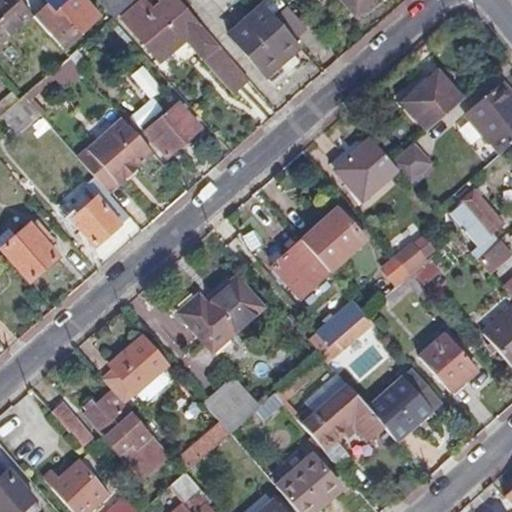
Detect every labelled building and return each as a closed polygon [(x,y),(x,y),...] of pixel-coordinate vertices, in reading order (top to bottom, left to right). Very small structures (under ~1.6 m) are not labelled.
[(36,15),(22,0),(0,0),(0,43),(1,45),(36,15)] [(64,0),(41,21),(63,47),(98,16),(83,0),(64,0)] [(101,0),(114,15),(131,0),(101,0)] [(249,80),(250,78),(182,0),(142,0),(121,18),(154,56),(189,26),(210,51),(203,57),(232,91),(237,87),(253,105),(263,96),(249,80)] [(195,0),(223,31),(250,7),(243,0),(195,0)] [(265,0),(263,2),(276,17),(287,7),(290,5),(285,0),(265,0)] [(370,0),(345,0),(357,12),(370,0)] [(279,61),(299,44),(295,39),(276,17),(263,2),(228,32),(270,80),(285,67),(279,61)] [(276,17),(295,39),(306,29),(287,7),(276,17)] [(79,46),(70,54),(78,64),(87,56),(79,46)] [(70,54),(25,93),(31,99),(57,76),(66,86),(84,70),(78,64),(70,54)] [(427,129),(463,98),(437,69),(401,101),(427,129)] [(499,152),(511,140),(511,90),(503,80),(463,114),(464,115),(487,142),(489,141),(499,152)] [(0,115),(2,114),(22,97),(12,85),(0,95),(0,115)] [(22,97),(2,114),(16,129),(39,109),(31,99),(25,93),(22,97)] [(199,126),(178,102),(152,124),(173,148),(199,126)] [(108,189),(153,150),(126,119),(80,157),(95,174),(108,189)] [(392,160),(371,136),(339,165),(367,197),(399,168),(392,160)] [(392,160),(399,168),(409,179),(431,160),(414,141),(392,160)] [(93,244),(130,214),(108,189),(95,174),(64,201),(75,212),(69,216),(93,244)] [(478,257),(499,239),(493,231),(505,221),(474,186),(461,197),(465,201),(451,213),(478,243),(471,250),(478,257)] [(336,209),(301,241),(329,271),(364,241),(336,209)] [(39,216),(31,222),(4,247),(31,279),(60,253),(41,233),(48,226),(39,216)] [(48,226),(41,233),(50,243),(57,236),(48,226)] [(411,243),(423,258),(435,248),(423,233),(411,243)] [(511,253),(511,251),(500,238),(478,257),(491,272),(511,253)] [(329,271),(301,241),(272,266),(299,297),(329,271)] [(411,243),(395,257),(408,271),(423,258),(411,243)] [(408,271),(395,257),(382,268),(394,283),(408,271)] [(440,269),(430,257),(410,274),(421,286),(440,269)] [(418,292),(423,288),(421,286),(410,274),(382,299),(388,305),(412,285),(418,292)] [(511,276),(502,285),(511,295),(511,276)] [(214,349),(263,305),(236,278),(207,304),(198,295),(180,311),(214,349)] [(317,331),(329,345),(365,313),(354,300),(334,316),(326,324),(317,331)] [(511,308),(486,331),(511,360),(511,308)] [(321,318),(326,324),(334,316),(329,311),(321,318)] [(329,345),(320,353),(329,363),(374,323),(365,313),(329,345)] [(320,353),(329,345),(317,331),(308,339),(320,353)] [(476,370),(444,332),(419,354),(451,392),(476,370)] [(115,368),(103,378),(113,389),(122,401),(164,363),(141,336),(112,364),(115,368)] [(301,370),(274,393),(282,402),(309,379),(301,370)] [(234,375),(203,402),(219,420),(229,432),(256,409),(260,405),(234,375)] [(403,375),(368,407),(386,427),(396,439),(431,408),(403,375)] [(368,407),(348,384),(315,413),(310,408),(297,420),(326,453),(345,436),(357,426),(360,430),(370,442),(386,427),(368,407)] [(122,401),(113,389),(85,414),(86,416),(129,466),(141,480),(170,455),(146,428),(122,401)] [(282,402),(274,393),(260,405),(256,409),(265,420),(284,404),(282,402)] [(51,411),(69,431),(81,420),(63,400),(51,411)] [(229,432),(219,420),(174,459),(184,471),(229,432)] [(79,422),(69,431),(83,447),(93,439),(79,422)] [(357,426),(345,436),(349,439),(360,430),(357,426)] [(311,455),(276,486),(299,511),(312,511),(340,488),(311,455)] [(85,511),(111,491),(83,459),(52,485),(76,511),(85,511)] [(0,511),(18,511),(33,499),(8,470),(3,474),(0,470),(0,511)] [(184,471),(169,484),(185,502),(184,503),(182,501),(170,511),(210,511),(204,505),(209,500),(184,471)] [(135,511),(138,510),(128,499),(113,511),(135,511)] [(283,511),(274,501),(260,511),(283,511)]
